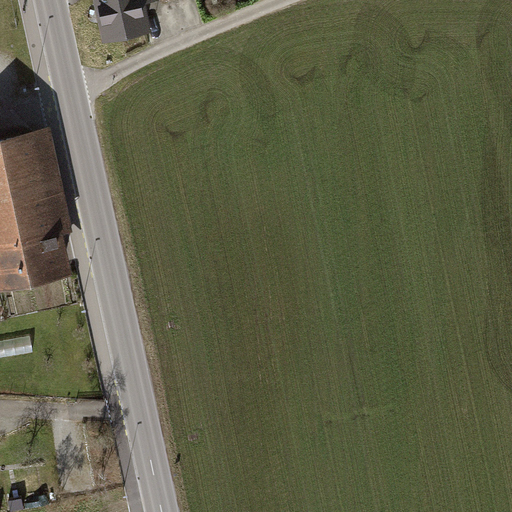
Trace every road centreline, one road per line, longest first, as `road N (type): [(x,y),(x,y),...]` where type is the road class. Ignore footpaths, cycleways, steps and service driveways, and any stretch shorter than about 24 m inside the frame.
road 1 (tertiary): [(50,0),(162,511)]
road 2 (track): [(283,0),(71,93)]
